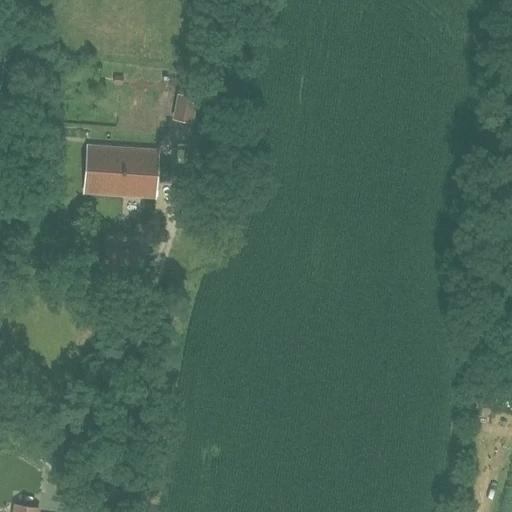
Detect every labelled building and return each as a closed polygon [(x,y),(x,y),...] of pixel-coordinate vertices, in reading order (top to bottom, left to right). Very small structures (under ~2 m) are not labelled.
[(191,122),(195,99),(178,96),(174,119),(191,122)] [(154,198),(157,152),(87,147),(84,193),(154,198)] [(140,282),(143,252),(105,248),(101,278),(140,282)] [(112,454),(94,450),(90,469),(108,472),(112,454)] [(37,511),(38,507),(15,503),(13,511),(37,511)]
